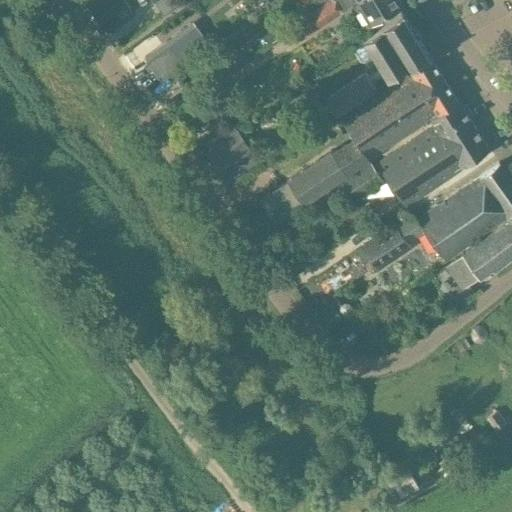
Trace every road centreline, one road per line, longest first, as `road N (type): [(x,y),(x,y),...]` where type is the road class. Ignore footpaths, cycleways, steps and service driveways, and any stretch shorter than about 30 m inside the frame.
road 1 (residential): [(511,273),(406,359),(374,368),(344,360),(73,0)]
road 2 (tertiary): [(511,103),(480,75),(431,8)]
